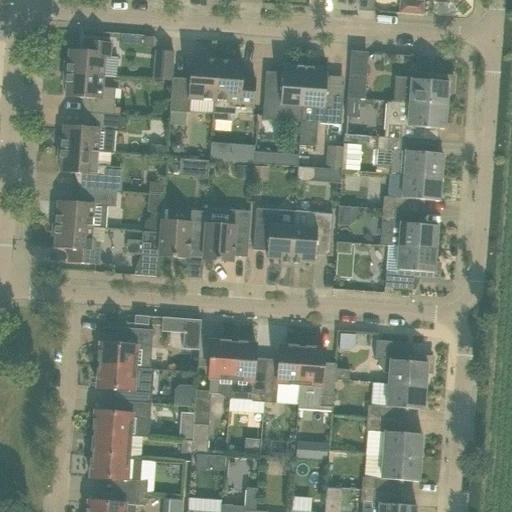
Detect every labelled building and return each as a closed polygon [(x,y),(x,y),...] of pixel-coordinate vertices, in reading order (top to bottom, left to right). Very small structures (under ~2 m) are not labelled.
[(410,5),(410,14),(423,15),(424,2),(415,1),(410,5)] [(112,44),(85,41),(84,52),(69,51),(68,63),(65,62),(64,74),(103,77),(105,58),(111,59),(112,44)] [(172,81),(172,79),(174,53),(156,52),(154,79),(172,81)] [(172,79),(172,81),(170,112),(190,114),(191,99),(214,101),(217,61),(192,59),(190,86),(173,85),(173,79),(172,79)] [(242,63),(217,61),(214,101),(212,121),(233,122),(238,118),(239,115),(253,116),(255,79),(254,79),(254,83),(241,82),(242,63)] [(305,67),(283,66),(281,95),(264,94),(262,120),(289,122),(290,106),(302,107),(305,67)] [(327,69),(305,67),(302,107),(301,123),(340,125),(342,100),(325,98),(327,69)] [(365,100),(367,75),(349,73),(347,99),(365,100)] [(67,85),(66,97),(86,98),(85,113),(114,116),(116,89),(102,88),(103,77),(64,74),(63,85),(67,85)] [(434,82),(411,80),(409,104),(447,106),(448,93),(452,93),(454,77),(435,76),(434,82)] [(388,138),(418,140),(424,140),(425,129),(445,130),(447,106),(409,104),(390,102),(390,107),(386,110),(386,117),(389,121),(388,138)] [(120,116),(114,116),(85,113),(84,128),(64,127),(63,138),(59,138),(58,150),(112,154),(114,154),(115,132),(119,133),(120,116)] [(357,136),(344,135),(343,144),(356,145),(357,136)] [(388,138),(387,139),(379,138),(378,151),(392,152),(390,174),(404,175),(441,178),(443,155),(417,153),(418,140),(388,138)] [(232,145),(230,162),(253,164),(255,147),(232,145)] [(111,167),(112,154),(58,150),(57,161),(61,161),(60,173),(83,175),(82,189),(109,191),(105,186),(106,167),(111,167)] [(268,152),(255,152),(254,164),(267,164),(268,152)] [(329,155),(328,170),(341,171),(342,156),(329,155)] [(208,178),(209,162),(202,161),(201,178),(208,178)] [(315,168),(298,167),(297,180),(310,181),(314,177),(315,168)] [(440,202),(441,178),(404,175),(402,199),(383,198),(382,210),(419,213),(420,200),(440,202)] [(164,183),(149,183),(149,194),(163,194),(164,183)] [(78,204),(58,202),(57,214),(54,214),(53,225),(92,229),(106,230),(107,207),(116,208),(117,192),(109,191),(82,189),(79,189),(78,204)] [(161,195),(147,194),(146,211),(153,214),(160,215),(161,195)] [(279,267),(290,267),(294,212),(256,209),(253,251),(267,252),(267,259),(280,260),(279,267)] [(418,225),(419,213),(382,210),(380,246),(388,247),(387,247),(436,250),(438,227),(418,225)] [(159,221),(159,234),(157,257),(189,260),(189,254),(203,255),(205,225),(206,212),(191,211),(190,223),(159,221)] [(205,225),(203,255),(203,261),(233,263),(233,257),(247,258),(250,212),(235,211),(234,227),(205,225)] [(329,256),(332,215),(294,212),(290,267),(301,268),(301,261),(315,262),(315,255),(329,256)] [(92,229),(53,225),(52,237),(55,237),(55,248),(69,250),(68,263),(98,265),(100,242),(91,242),(92,229)] [(159,234),(143,232),(141,256),(157,257),(159,234)] [(350,255),(351,244),(336,243),(335,253),(350,255)] [(387,247),(388,247),(384,288),(415,291),(416,289),(412,289),(413,272),(420,272),(419,279),(439,280),(440,264),(435,264),(436,250),(387,247)] [(163,332),(184,333),(185,320),(164,318),(163,332)] [(150,371),(150,370),(152,351),(153,331),(123,329),(122,346),(100,344),(98,366),(150,371)] [(231,380),(234,343),(212,341),(209,379),(208,393),(219,393),(220,379),(231,380)] [(384,373),(389,374),(388,384),(426,387),(427,373),(432,374),(433,358),(414,357),(413,363),(406,362),(408,344),(376,341),(374,361),(379,361),(378,367),(384,373)] [(234,343),(231,380),(229,399),(251,401),(251,402),(264,403),(266,368),(254,367),(256,345),(234,343)] [(278,369),(266,368),(264,403),(298,406),(302,348),(280,347),(278,369)] [(322,386),(324,350),(302,348),(298,406),(297,410),(332,413),(332,408),(334,387),(322,386)] [(97,388),(119,390),(118,402),(151,404),(154,371),(150,370),(150,371),(98,366),(97,388)] [(335,369),(334,375),(334,380),(349,381),(350,371),(335,369)] [(424,411),(426,387),(388,384),(386,408),(368,406),(367,419),(403,421),(404,409),(424,411)] [(93,434),(130,437),(149,438),(151,404),(118,402),(117,414),(95,412),(93,434)] [(402,434),(403,421),(367,419),(366,432),(385,433),(383,456),(420,459),(422,435),(402,434)] [(192,440),(192,442),(191,453),(208,454),(209,429),(210,426),(194,424),(193,428),(192,440)] [(192,440),(193,428),(180,427),(179,439),(192,440)] [(129,458),(130,437),(93,434),(92,456),(129,458)] [(191,454),(191,453),(192,442),(181,441),(180,453),(191,454)] [(298,457),(328,458),(328,442),(298,441),(298,457)] [(142,459),(129,458),(92,456),(90,478),(125,481),(124,492),(125,492),(125,493),(146,494),(147,482),(140,481),(142,459)] [(419,482),(420,459),(383,456),(381,479),(362,478),(361,490),(398,493),(398,481),(419,482)] [(325,501),(337,502),(338,489),(326,488),(325,501)] [(361,490),(361,493),(353,492),(353,503),(363,504),(362,511),(416,511),(417,507),(397,506),(398,493),(361,490)] [(135,511),(136,506),(145,507),(146,494),(125,493),(124,504),(88,502),(87,511),(135,511)] [(181,511),(181,498),(161,499),(161,511),(181,511)]
